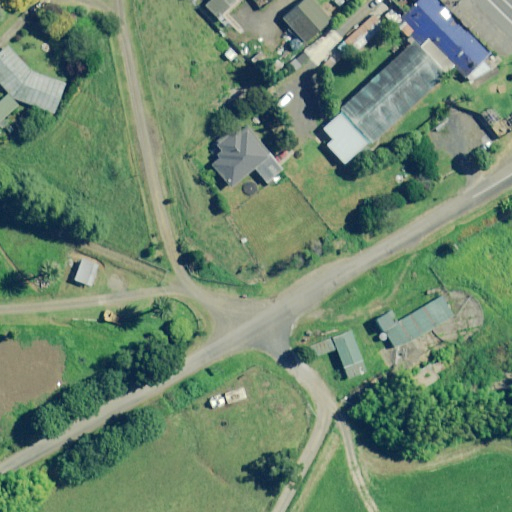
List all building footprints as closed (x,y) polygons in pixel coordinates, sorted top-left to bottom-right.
[(237,0),(209,0),(204,6),(217,19),(237,0)] [(312,0),(303,0),(280,20),(300,44),(329,20),(312,0)] [(437,0),(420,0),(402,18),(468,86),(496,59),(437,0)] [(372,15),(344,41),(335,48),(339,53),(348,45),(355,52),(383,27),(372,15)] [(411,42),(333,111),(370,152),(447,82),(411,42)] [(30,72),(6,46),(0,51),(0,85),(8,94),(0,100),(0,121),(20,103),(53,114),(63,84),(30,72)] [(280,171),(243,123),(215,145),(223,155),(210,165),(227,188),(253,168),(264,183),(280,171)] [(97,266),(81,260),(73,281),(90,287),(97,266)] [(387,336),(394,349),(453,316),(442,297),(395,324),(389,313),(375,321),(381,332),(380,332),(379,333),(378,333),(378,334),(378,335),(377,335),(377,336),(377,337),(377,338),(378,338),(378,339),(378,340),(379,340),(380,341),(381,341),(382,341),(383,341),(384,341),(384,340),(385,340),(385,339),(386,338),(387,336)] [(331,339),(336,351),(347,380),(365,373),(350,332),(331,339)] [(336,351),(331,339),(298,351),(303,364),(336,351)]
